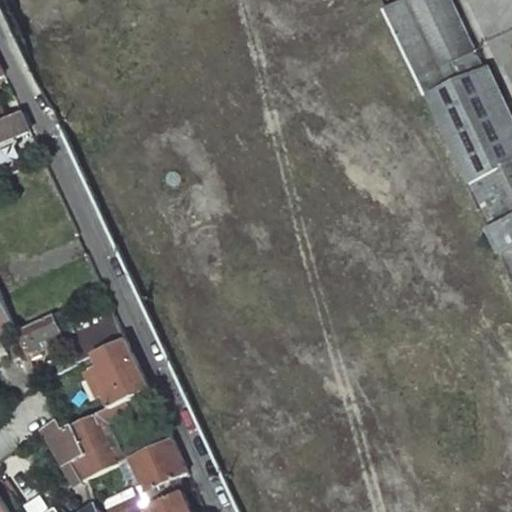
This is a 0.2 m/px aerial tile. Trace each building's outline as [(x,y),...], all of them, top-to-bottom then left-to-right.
[(450,0),(413,0),(389,11),(391,15),(429,96),(472,187),(485,213),(491,227),(497,239),(502,250),(511,271),(511,115),(491,70),(485,73),(450,0)] [(4,103),(0,105),(0,123),(1,124),(10,120),(4,103)] [(1,124),(0,124),(0,146),(33,131),(25,113),(24,113),(10,120),(1,124)] [(0,290),(0,337),(17,326),(7,305),(4,298),(0,290)] [(15,302),(7,305),(17,326),(19,331),(56,315),(47,296),(18,308),(15,302)] [(56,315),(19,331),(29,353),(52,343),(56,350),(68,344),(56,315)] [(119,317),(79,335),(75,346),(82,362),(86,360),(100,354),(129,340),(119,317)] [(93,374),(103,396),(107,394),(114,409),(121,406),(153,391),(129,340),(100,354),(106,367),(93,374)] [(100,354),(86,360),(93,374),(106,367),(100,354)] [(53,361),(37,369),(42,380),(58,373),(53,361)] [(126,416),(121,406),(114,409),(66,430),(61,421),(46,431),(63,458),(68,454),(72,463),(74,463),(83,484),(89,481),(134,459),(175,439),(169,425),(129,444),(132,451),(117,458),(103,427),(126,416)] [(191,474),(175,439),(134,459),(148,491),(135,496),(137,500),(118,509),(116,505),(103,510),(104,511),(146,511),(156,507),(152,499),(183,483),(180,479),(191,474)] [(13,511),(0,492),(0,511),(13,511)] [(196,511),(187,492),(156,507),(146,511),(196,511)]
